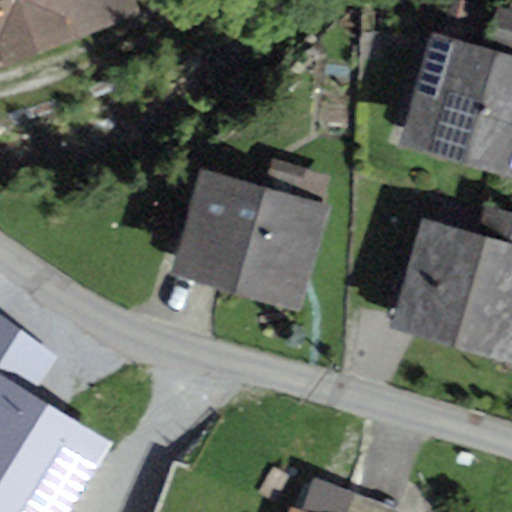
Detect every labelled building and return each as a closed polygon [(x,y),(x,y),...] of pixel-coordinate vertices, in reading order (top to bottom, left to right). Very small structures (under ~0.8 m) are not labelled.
[(0,0),(0,64),(142,11),(138,0),(0,0)] [(474,0),(458,0),(450,29),(476,37),(486,3),(474,0)] [(511,7),(504,5),(493,42),(511,47),(511,7)] [(450,29),(443,27),(410,138),(511,168),(511,47),(493,42),(476,37),(450,29)] [(336,174),(278,157),(271,181),(211,164),(182,267),(310,303),(340,200),(329,197),(336,174)] [(491,212),(445,198),(440,216),(433,214),(401,324),(511,356),(511,207),(493,202),(491,212)] [(0,511),(72,511),(112,445),(0,378),(0,511)] [(407,511),(408,511),(320,479),(310,507),(298,503),(295,511),(407,511)]
